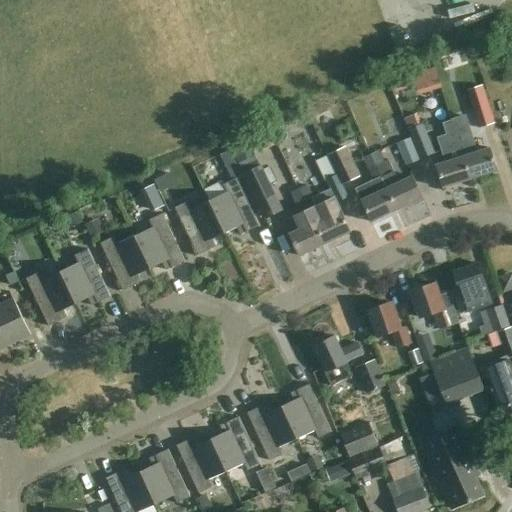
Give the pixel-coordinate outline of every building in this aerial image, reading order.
[(435,69),(419,75),(424,88),(440,82),(435,69)] [(495,123),(482,85),(467,90),(479,128),(495,123)] [(404,119),(420,159),(435,153),(423,124),(421,124),(417,114),(404,119)] [(451,121),(469,179),(497,170),(490,149),(471,155),(460,119),(451,121)] [(469,179),(451,121),(443,124),(447,134),(437,137),(445,163),(435,166),(442,188),(469,179)] [(259,135),(272,151),(284,142),(271,126),(259,135)] [(410,138),(397,143),(406,166),(419,160),(410,138)] [(346,147),(327,156),(336,175),(337,175),(342,185),(359,177),(346,147)] [(380,178),(396,210),(421,198),(411,177),(400,183),(389,160),(384,162),(378,151),(361,159),(367,171),(382,164),(388,175),(380,178)] [(231,179),(243,174),(237,163),(226,168),(231,179)] [(382,164),(367,171),(373,182),(354,191),(369,223),(396,210),(380,178),(388,175),(382,164)] [(284,211),(261,165),(243,174),(265,220),(284,211)] [(325,180),(336,202),(347,197),(342,185),(337,175),(336,175),(325,180)] [(152,181),(158,193),(168,189),(162,176),(152,181)] [(226,193),(208,201),(224,234),(236,228),(239,236),(258,227),(235,179),(222,185),(226,193)] [(310,196),(305,185),(290,193),(295,203),(310,196)] [(315,207),(307,211),(323,244),(349,232),(339,211),(329,190),(311,198),(315,207)] [(299,230),(287,235),(297,256),(323,244),(307,211),(315,207),(311,198),(310,196),(295,203),(300,214),(293,218),(299,230)] [(354,199),(345,202),(354,225),(363,221),(354,199)] [(211,240),(224,234),(208,201),(190,210),(187,202),(174,209),(196,256),(215,247),(211,240)] [(412,209),(417,229),(438,223),(432,203),(412,209)] [(70,228),(82,222),(77,212),(65,218),(70,228)] [(134,237),(149,269),(161,264),(165,271),(184,262),(161,215),(148,221),(151,229),(134,237)] [(84,225),(91,238),(104,232),(97,219),(84,225)] [(149,269),(134,237),(116,246),(113,238),(99,244),(122,292),(141,283),(137,275),(149,269)] [(60,273),(75,305),(87,299),(91,307),(110,298),(87,250),(74,257),(77,264),(60,273)] [(477,264),(452,272),(459,291),(457,292),(465,313),(491,304),(477,264)] [(75,305),(60,273),(42,281),(38,274),(25,280),(48,327),(67,318),(63,311),(75,305)] [(453,324),(447,308),(452,306),(448,293),(438,296),(434,284),(410,292),(419,318),(433,313),(439,329),(453,324)] [(13,300),(0,306),(0,330),(8,347),(30,336),(13,300)] [(410,343),(404,327),(399,329),(390,303),(366,311),(375,337),(389,332),(395,348),(410,343)] [(485,311),(491,331),(509,325),(503,306),(485,311)] [(511,373),(507,360),(511,357),(511,329),(511,327),(497,332),(505,357),(480,366),(487,386),(501,425),(505,423),(509,427),(511,425),(511,373)] [(416,339),(424,362),(436,358),(429,335),(416,339)] [(362,354),(357,343),(339,351),(332,336),(313,345),(326,373),(345,364),(344,362),(362,354)] [(468,348),(430,361),(447,407),(459,402),(457,397),(482,387),(468,348)] [(355,368),(365,394),(385,386),(375,360),(355,368)] [(293,401),(281,406),(296,439),(314,431),(317,438),(331,432),(308,384),(289,393),(293,401)] [(278,447),(296,439),(281,406),(269,412),(265,404),(246,413),(268,461),(282,455),(278,447)] [(210,439),(225,472),(243,464),(247,471),(260,465),(238,417),(219,426),(223,433),(210,439)] [(369,422),(339,434),(349,458),(378,446),(369,422)] [(456,426),(419,442),(432,471),(433,471),(451,510),(482,496),(474,478),(479,476),(456,426)] [(406,436),(348,460),(355,477),(413,453),(406,436)] [(208,480),(225,472),(210,439),(198,445),(195,437),(176,446),(198,494),(211,488),(208,480)] [(152,466),(140,472),(155,504),(173,496),(176,504),(190,498),(167,450),(149,459),(152,466)] [(317,455),(306,460),(311,473),(323,468),(317,455)] [(138,511),(155,504),(140,472),(128,477),(124,470),(105,479),(120,511),(138,511)] [(417,472),(387,484),(398,511),(421,511),(432,508),(417,472)] [(202,511),(211,507),(205,495),(197,499),(202,511)]
